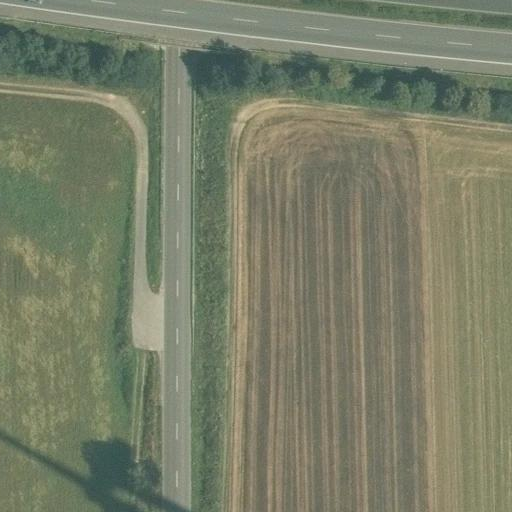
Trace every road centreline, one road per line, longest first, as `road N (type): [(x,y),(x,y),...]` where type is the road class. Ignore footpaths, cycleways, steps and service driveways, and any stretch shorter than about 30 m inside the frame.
road 1 (track): [(224,511),(233,154),(241,124),(276,105),(511,127)]
road 2 (tertiary): [(180,0),(177,511)]
road 3 (motorway): [(7,0),(198,32),(511,61)]
road 4 (track): [(0,88),(95,98),(134,120),(145,153),(144,315),(176,335)]
